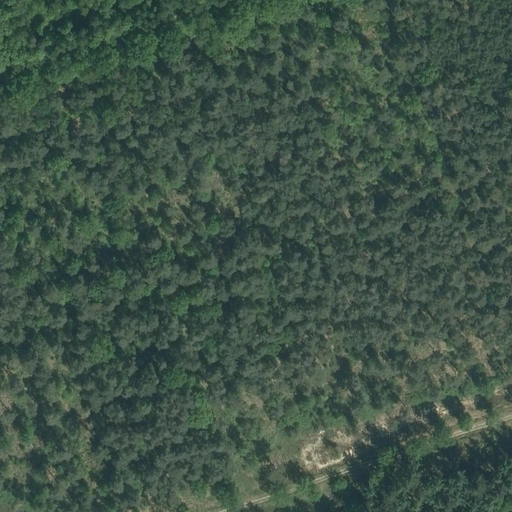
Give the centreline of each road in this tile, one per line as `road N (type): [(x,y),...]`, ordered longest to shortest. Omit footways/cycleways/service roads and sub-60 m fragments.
road 1 (track): [(511,410),(219,511)]
road 2 (track): [(219,0),(0,75)]
